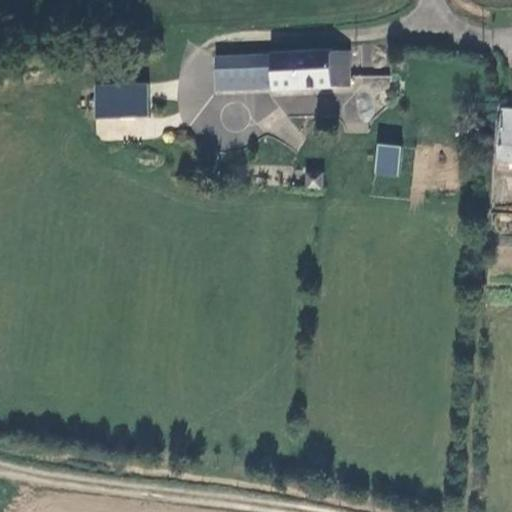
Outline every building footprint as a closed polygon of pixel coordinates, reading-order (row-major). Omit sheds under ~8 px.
[(234,46),(225,51),(224,72),(233,76),(233,78),(277,80),(278,48),(234,46)] [(287,81),(352,82),(353,49),(287,49),(287,81)] [(291,112),(315,112),(316,96),(292,95),(291,112)] [(137,117),(136,98),(106,99),(106,119),(137,117)] [(374,175),(397,177),(400,145),(377,143),(374,175)] [(306,188),(323,187),(322,172),(305,173),(306,188)]
